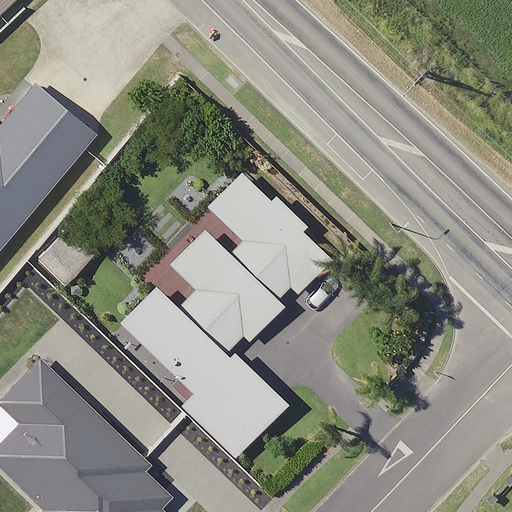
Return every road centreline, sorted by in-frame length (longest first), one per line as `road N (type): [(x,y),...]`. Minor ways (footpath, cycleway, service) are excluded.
road 1 (secondary): [(250,0),(511,247)]
road 2 (residential): [(511,362),(372,511)]
